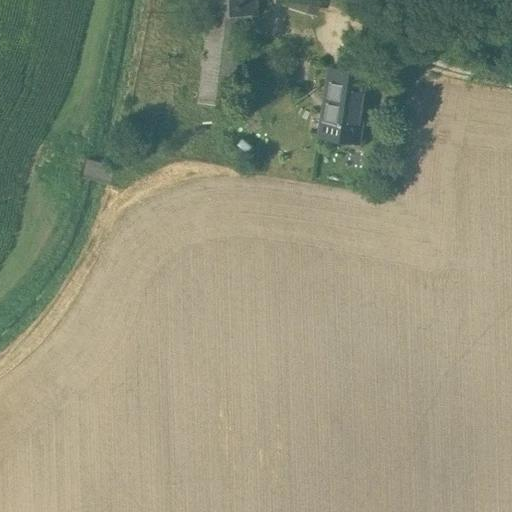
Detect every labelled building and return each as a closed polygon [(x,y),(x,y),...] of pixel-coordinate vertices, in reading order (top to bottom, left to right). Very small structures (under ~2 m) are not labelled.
[(204,0),(204,15),(242,15),(256,15),(256,0),(204,0)] [(320,0),(294,0),(292,9),(317,16),(320,0)] [(242,15),(208,15),(198,103),(231,107),(242,15)] [(280,58),(258,55),(254,86),(276,89),(280,58)] [(300,60),(280,58),(276,89),(296,91),(300,60)] [(367,74),(330,69),(320,136),(356,142),(367,74)]
